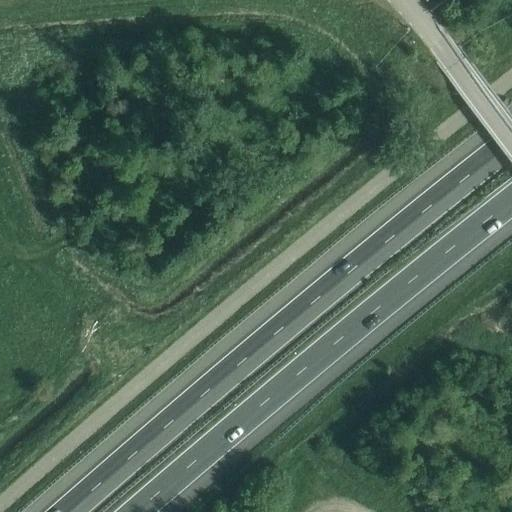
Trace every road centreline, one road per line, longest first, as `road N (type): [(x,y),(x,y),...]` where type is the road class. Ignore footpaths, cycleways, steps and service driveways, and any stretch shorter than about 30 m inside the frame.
road 1 (unclassified): [(461,117),(208,322),(0,506)]
road 2 (motorway): [(511,139),(66,511)]
road 3 (motorway): [(135,511),(511,198)]
road 4 (unclassified): [(511,141),(405,0)]
